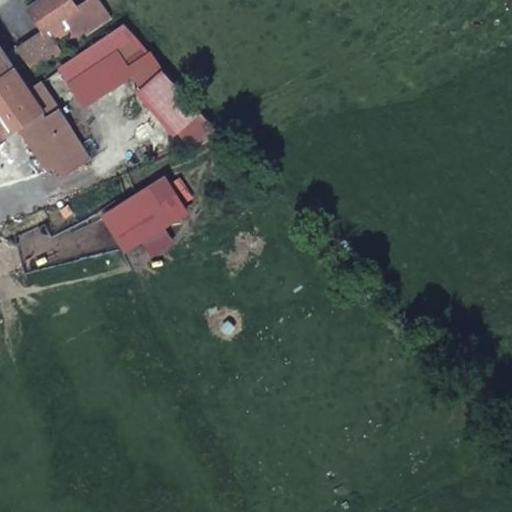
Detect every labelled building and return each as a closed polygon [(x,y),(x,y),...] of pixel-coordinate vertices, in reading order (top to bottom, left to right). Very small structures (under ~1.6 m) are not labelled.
[(72,0),(39,0),(28,9),(42,29),(18,47),(35,71),(110,19),(96,0),(84,0),(77,5),(72,0)] [(0,137),(15,127),(41,109),(47,119),(59,111),(44,89),(32,97),(0,49),(0,137)] [(117,49),(68,83),(85,106),(134,72),(117,49)] [(214,129),(162,70),(141,89),(192,148),(214,129)] [(32,151),(57,134),(47,119),(41,109),(15,127),(32,151)] [(91,158),(59,111),(47,119),(57,134),(63,136),(77,154),(55,169),(61,177),(91,158)] [(63,136),(57,134),(32,151),(44,168),(51,163),(55,169),(77,154),(63,136)] [(172,221),(155,198),(120,219),(137,242),(172,221)]
